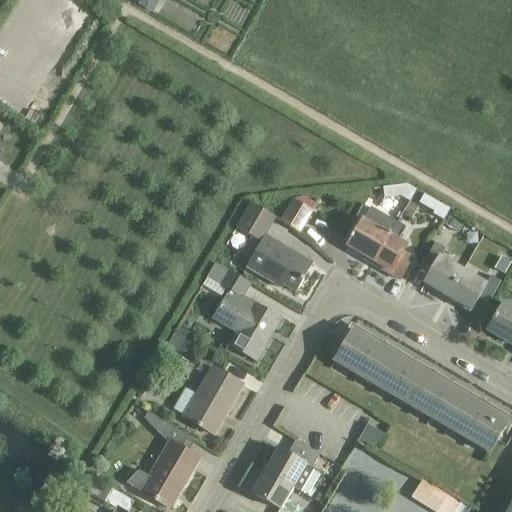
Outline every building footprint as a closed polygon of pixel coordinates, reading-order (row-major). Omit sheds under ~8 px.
[(301,233),(314,209),(294,198),(281,222),(301,233)] [(296,293),(313,264),(265,236),(275,218),(251,203),(236,228),(261,242),(246,267),(274,284),(276,281),(296,293)] [(373,264),(397,222),(388,217),(381,231),(363,221),(348,247),(374,262),(373,264)] [(405,227),(397,222),(373,264),(400,279),(412,258),(402,253),(406,245),(397,240),(405,227)] [(447,298),(462,271),(440,258),(445,250),(435,244),(422,265),(433,271),(425,285),(447,298)] [(511,259),(502,254),(494,268),(506,274),(511,263),(511,259)] [(256,360),(280,319),(242,297),(249,284),(215,264),(208,278),(230,291),(214,318),(237,332),(230,345),(256,360)] [(462,271),(447,298),(470,311),(478,298),(488,303),(500,282),(490,277),(485,285),(462,271)] [(511,343),(511,308),(503,304),(487,332),(511,345),(511,343)] [(354,373),(372,342),(352,330),(334,361),(354,373)] [(392,353),(372,342),(354,373),(373,384),(392,353)] [(411,365),(392,353),(373,384),(393,396),(411,365)] [(411,365),(393,396),(412,407),(430,376),(411,365)] [(213,435),(242,384),(213,367),(184,418),(213,435)] [(450,387),(430,376),(412,407),(431,418),(450,387)] [(469,398),(450,387),(431,418),(451,430),(469,398)] [(469,398),(451,430),(470,441),(488,410),(469,398)] [(508,421),(488,410),(470,441),(490,453),(508,421)] [(198,459),(187,452),(194,440),(146,413),(142,420),(165,440),(170,442),(149,478),(138,471),(125,483),(169,509),(198,459)] [(384,431),(368,422),(359,439),(375,448),(384,431)] [(278,448),(265,471),(293,488),(306,466),(312,469),(320,455),(296,440),(288,454),(278,448)] [(293,488),(265,471),(252,494),(280,510),(293,488)] [(126,511),(127,511),(133,502),(111,489),(104,502),(115,509),(117,506),(126,511)]
